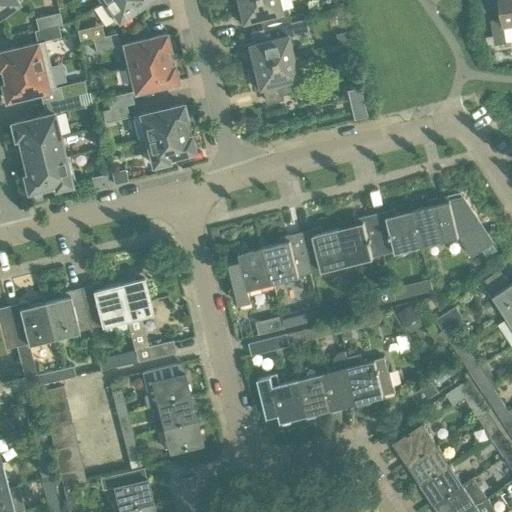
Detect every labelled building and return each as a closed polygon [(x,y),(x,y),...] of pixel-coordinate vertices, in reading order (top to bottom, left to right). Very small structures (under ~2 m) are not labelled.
[(0,0),(0,13),(19,0),(0,0)] [(103,0),(101,2),(115,22),(146,0),(103,0)] [(281,10),(279,0),(236,0),(239,9),(236,9),(239,22),(259,17),(262,28),(290,21),(287,8),(281,10)] [(505,25),(511,23),(511,0),(500,0),(503,17),(492,19),(496,44),(508,42),(505,25)] [(38,28),(58,24),(62,23),(59,11),(35,17),(38,28)] [(251,56),(253,66),(293,56),(288,36),(309,31),(306,17),(290,21),(262,28),(251,31),(254,42),(244,44),(248,57),(251,56)] [(44,39),(61,35),(58,24),(38,28),(34,29),(36,41),(0,49),(0,66),(1,66),(3,74),(50,62),(44,39)] [(80,41),(93,38),(93,37),(104,35),(101,24),(77,29),(80,41)] [(345,31),(335,34),(337,44),(348,41),(345,31)] [(93,37),(93,38),(95,50),(120,44),(117,32),(104,35),(93,37)] [(124,66),(124,67),(168,57),(166,49),(169,48),(165,32),(123,42),(128,65),(124,66)] [(293,56),(253,66),(255,75),(252,76),(255,88),(264,86),(267,102),(282,98),(281,93),(305,88),(302,75),(298,76),(293,56)] [(177,80),(173,64),(169,65),(168,57),(124,67),(127,81),(132,80),(134,90),(177,80)] [(55,84),(50,62),(3,74),(5,82),(2,82),(5,98),(56,86),(55,84)] [(62,97),(79,93),(86,91),(83,79),(59,85),(62,96),(62,97)] [(365,115),(359,86),(347,89),(354,117),(365,115)] [(106,96),(109,108),(125,104),(133,102),(130,90),(106,96)] [(81,104),(79,93),(62,97),(54,98),(57,110),(81,104)] [(132,115),(138,138),(184,127),(183,119),(186,119),(182,103),(132,115)] [(109,108),(101,110),(104,122),(128,116),(125,104),(109,108)] [(18,136),(20,144),(59,135),(53,111),(11,121),(15,137),(18,136)] [(260,123),(250,125),(252,133),(262,131),(260,123)] [(96,144),(104,142),(100,125),(91,127),(96,144)] [(184,127),(138,138),(138,139),(146,137),(152,164),(168,160),(167,156),(194,150),(190,134),(186,135),(184,127)] [(59,135),(20,144),(25,165),(69,155),(68,154),(64,155),(59,135)] [(74,178),(69,155),(25,165),(27,173),(23,174),(27,190),(54,183),(55,187),(71,183),(70,179),(74,178)] [(128,180),(125,168),(110,171),(113,183),(128,180)] [(107,182),(104,170),(90,173),(93,185),(107,182)] [(461,193),(443,197),(453,236),(459,235),(472,256),(493,242),(461,193)] [(453,236),(443,197),(428,201),(429,206),(413,210),(422,246),(447,240),(447,238),(453,236)] [(396,208),(375,214),(385,255),(422,246),(413,210),(397,214),(396,208)] [(355,224),(339,228),(348,264),(385,255),(375,214),(354,219),(355,224)] [(322,226),(301,231),(312,273),(348,264),(339,228),(323,232),(322,226)] [(282,241),(266,245),(275,282),(312,273),(301,231),(281,237),(282,241)] [(242,251),(241,252),(242,259),(230,262),(240,303),(252,300),(250,288),(275,282),(266,245),(251,249),(249,244),(241,246),(242,251)] [(140,314),(153,311),(143,270),(135,272),(136,278),(121,282),(129,317),(136,348),(139,359),(176,350),(174,339),(148,345),(140,314)] [(430,277),(393,286),(395,298),(433,289),(430,277)] [(91,327),(102,324),(129,317),(121,282),(103,286),(102,280),(81,285),(91,327)] [(511,283),(495,295),(510,318),(511,316),(511,283)] [(46,300),(55,336),(91,327),(81,285),(62,290),(63,296),(46,300)] [(355,296),(358,307),(395,298),(393,286),(355,296)] [(322,316),(358,307),(355,296),(319,304),(319,305),(322,316)] [(39,372),(31,342),(55,336),(46,300),(29,304),(28,298),(8,303),(18,345),(26,375),(28,385),(41,381),(39,372)] [(399,311),(412,332),(427,322),(414,301),(399,311)] [(0,348),(6,347),(18,345),(8,303),(0,305),(0,348)] [(282,314),(282,315),(285,327),(322,317),(322,316),(319,305),(282,314)] [(450,340),(457,351),(467,345),(452,323),(463,316),(456,305),(436,319),(443,329),(436,334),(440,341),(440,340),(443,345),(450,340)] [(365,313),(338,320),(340,331),(355,327),(367,324),(365,313)] [(256,321),(259,333),(285,327),(282,315),(256,321)] [(312,326),(315,337),(340,331),(338,320),(312,326)] [(315,337),(312,326),(287,333),(290,344),(315,337)] [(290,344),(287,333),(249,342),(252,354),(290,344)] [(457,351),(472,373),(481,367),(467,345),(457,351)] [(139,359),(136,348),(102,356),(105,367),(139,359)] [(338,368),(323,372),(332,408),(331,408),(332,412),(333,412),(333,410),(341,408),(340,406),(357,402),(358,401),(347,357),(346,351),(339,353),(335,359),(338,368)] [(361,354),(347,357),(358,401),(357,402),(358,406),(360,405),(359,403),(367,401),(367,399),(384,395),(384,394),(394,392),(396,392),(394,385),(390,371),(388,369),(385,356),(374,359),(374,360),(363,362),(361,354)] [(147,406),(158,404),(158,403),(190,395),(184,371),(180,372),(178,361),(142,371),(147,392),(144,396),(147,406)] [(62,367),(64,376),(78,373),(76,364),(62,367)] [(446,364),(431,374),(438,384),(453,374),(446,364)] [(472,373),(486,395),(495,389),(500,387),(486,364),(481,367),(472,373)] [(39,372),(41,381),(64,376),(62,367),(39,372)] [(308,414),(299,378),(281,382),(278,372),(259,377),(268,416),(280,413),(282,420),(283,424),(284,424),(284,422),(292,420),(291,418),(307,414),(308,414)] [(323,372),(299,378),(308,414),(307,414),(308,418),(310,418),(309,415),(317,414),(316,412),(331,408),(332,408),(323,372)] [(26,375),(0,381),(0,391),(28,385),(26,375)] [(478,416),(486,410),(466,380),(446,393),(453,404),(465,396),(478,416)] [(412,394),(419,405),(439,392),(432,381),(412,394)] [(42,389),(45,402),(67,397),(64,385),(42,389)] [(40,424),(31,386),(7,392),(10,404),(23,402),(29,427),(40,424)] [(111,390),(117,413),(127,410),(121,387),(111,390)] [(500,416),(509,411),(495,389),(486,395),(500,416)] [(190,395),(158,403),(158,404),(164,426),(196,419),(190,395)] [(45,402),(48,413),(69,408),(67,397),(45,402)] [(48,413),(51,426),(72,421),(69,408),(48,413)] [(127,410),(117,413),(123,436),(133,434),(127,410)] [(500,430),(486,410),(478,416),(491,436),(500,430)] [(511,416),(509,411),(500,416),(511,434),(511,416)] [(196,419),(164,426),(167,439),(163,440),(165,448),(169,447),(170,450),(202,442),(196,419)] [(51,426),(53,437),(75,432),(72,421),(51,426)] [(409,462),(437,443),(423,423),(396,441),(409,462)] [(40,424),(29,427),(35,452),(46,449),(40,424)] [(511,449),(500,430),(491,436),(504,456),(511,450),(511,449)] [(53,437),(56,448),(78,444),(75,432),(53,437)] [(123,436),(131,469),(141,466),(133,434),(123,436)] [(437,443),(409,462),(423,482),(450,464),(437,443)] [(56,448),(58,460),(80,455),(78,444),(56,448)] [(46,449),(35,452),(41,477),(52,474),(46,449)] [(58,460),(61,472),(83,467),(80,455),(58,460)] [(0,487),(9,485),(3,460),(0,460),(0,487)] [(473,475),(463,483),(450,464),(423,482),(436,502),(474,476),(473,475)] [(110,498),(113,509),(152,500),(144,466),(141,466),(131,469),(100,476),(102,488),(115,485),(118,496),(110,498)] [(61,472),(64,483),(86,478),(83,467),(61,472)] [(52,474),(41,477),(47,503),(58,500),(52,474)] [(464,511),(487,497),(474,476),(436,502),(442,511),(464,511)] [(64,483),(70,511),(79,511),(73,482),(86,479),(86,478),(64,483)] [(0,511),(10,511),(15,511),(9,485),(0,487),(0,511)] [(497,511),(487,497),(464,511),(497,511)] [(61,511),(58,500),(47,503),(49,511),(61,511)] [(155,511),(152,500),(113,509),(109,510),(109,511),(155,511)]
